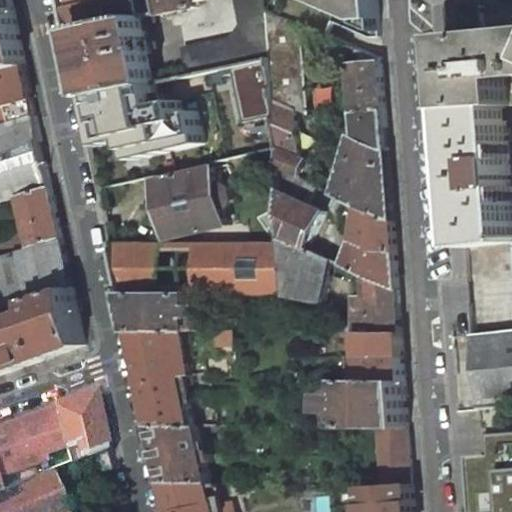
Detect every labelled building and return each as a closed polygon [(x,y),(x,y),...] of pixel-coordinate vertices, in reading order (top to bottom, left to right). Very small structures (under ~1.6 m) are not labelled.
[(13,0),(0,0),(0,15),(15,10),(13,0)] [(137,0),(63,0),(71,32),(81,30),(141,19),(137,0)] [(196,0),(237,0),(243,24),(234,38),(185,48),(191,76),(274,58),(269,9),(268,0),(160,0),(163,14),(198,7),(196,0)] [(381,18),(379,0),(310,0),(361,21),(381,18)] [(452,39),(492,35),(490,2),(487,0),(455,0),(453,3),(450,11),(452,39)] [(511,0),(505,0),(502,9),(511,12),(511,0)] [(304,24),(269,9),(274,58),(278,100),(299,109),(311,115),(304,24)] [(15,10),(0,15),(0,72),(27,64),(15,10)] [(141,19),(81,30),(95,96),(159,83),(152,50),(157,49),(154,34),(149,35),(148,31),(153,30),(151,24),(157,23),(155,16),(141,19)] [(511,33),(492,35),(452,39),(458,109),(507,105),(511,104),(511,33)] [(384,58),(362,49),(362,56),(357,54),(347,55),(350,87),(356,86),(360,136),(391,151),(384,58)] [(104,189),(281,148),(278,100),(274,58),(191,76),(159,83),(95,96),(85,99),(104,189)] [(27,64),(0,72),(0,109),(8,107),(13,123),(38,115),(27,64)] [(299,109),(278,100),(281,148),(282,169),(301,176),(308,159),(302,157),(299,109)] [(507,105),(458,109),(469,247),(511,241),(511,172),(509,122),(507,105)] [(0,127),(0,205),(24,198),(53,188),(38,115),(13,123),(0,127)] [(360,136),(356,135),(339,194),(363,205),(396,220),(391,151),(360,136)] [(218,168),(160,181),(161,185),(158,189),(168,232),(172,232),(173,239),(231,226),(227,208),(231,207),(235,200),(232,189),(226,184),(222,185),(218,168)] [(328,212),(310,204),(319,185),(301,176),(282,169),(286,237),(312,248),(328,212)] [(53,188),(24,198),(35,247),(64,238),(53,188)] [(363,205),(357,240),(349,265),(360,270),(401,288),(396,220),(363,205)] [(23,235),(7,241),(12,254),(28,250),(23,235)] [(312,248),(286,237),(287,242),(290,295),(328,303),(337,259),(312,248)] [(0,258),(0,313),(7,311),(35,301),(75,288),(64,238),(35,247),(28,250),(12,254),(0,258)] [(193,294),(290,295),(287,242),(116,243),(127,293),(193,294)] [(364,333),(404,334),(401,288),(360,270),(360,297),(360,326),(346,326),(345,332),(364,333)] [(7,311),(0,313),(0,375),(87,345),(75,288),(35,301),(39,312),(11,321),(7,311)] [(193,294),(127,293),(134,330),(188,331),(204,331),(204,306),(193,305),(193,294)] [(188,331),(134,330),(144,376),(155,425),(197,426),(189,386),(196,385),(194,376),(196,375),(188,331)] [(511,330),(477,334),(484,408),(511,405),(511,330)] [(236,331),(220,331),(220,346),(236,345),(236,331)] [(404,334),(364,333),(366,357),(406,357),(404,334)] [(406,357),(366,357),(352,357),(351,380),(367,381),(408,381),(406,357)] [(220,359),(207,361),(210,377),(222,374),(220,359)] [(367,381),(351,380),(351,396),(331,396),(330,411),(351,411),(350,427),(384,427),(411,428),(408,381),(367,381)] [(98,394),(58,408),(69,448),(80,444),(83,457),(109,446),(98,394)] [(0,475),(4,490),(53,469),(73,462),(69,448),(58,408),(0,428),(0,475)] [(220,408),(210,409),(210,426),(220,426),(220,408)] [(197,426),(155,425),(167,483),(214,484),(209,463),(216,462),(214,454),(208,455),(201,426),(197,426)] [(411,428),(384,427),(388,486),(415,486),(411,428)] [(511,511),(511,432),(502,433),(504,453),(484,455),(487,511),(511,511)] [(0,511),(70,511),(53,469),(4,490),(0,491),(0,511)] [(214,484),(167,483),(173,511),(237,511),(236,502),(222,504),(217,484),(214,484)] [(240,484),(230,484),(232,497),(242,494),(240,484)] [(388,486),(370,487),(371,511),(417,511),(415,486),(388,486)]
